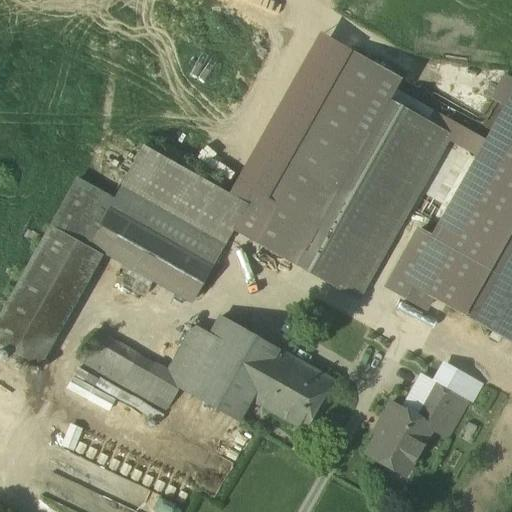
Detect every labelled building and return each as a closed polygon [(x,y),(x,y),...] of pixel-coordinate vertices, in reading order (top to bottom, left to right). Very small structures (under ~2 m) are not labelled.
[(160,0),(239,39),(250,17),(271,28),(285,0),(160,0)] [(429,302),(511,345),(511,83),(499,76),(486,99),(497,105),(428,235),(413,227),(380,288),(424,312),(429,302)] [(452,142),(384,102),(296,260),(363,300),(452,142)] [(247,203),(146,145),(117,200),(79,178),(0,314),(0,341),(39,364),(104,253),(189,302),(247,203)] [(300,426),(330,371),(225,315),(218,329),(196,317),(170,367),(93,326),(78,354),(179,408),(186,395),(237,422),(249,399),(300,426)] [(394,400),(365,452),(412,480),(436,434),(450,441),(471,400),(439,380),(421,415),(394,400)] [(0,393),(0,422),(14,419),(8,392),(0,393)]
